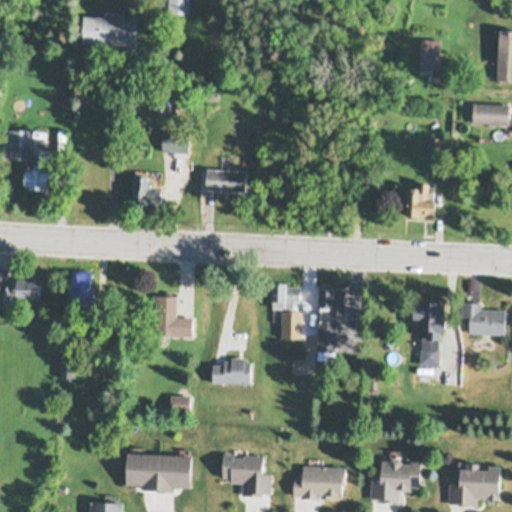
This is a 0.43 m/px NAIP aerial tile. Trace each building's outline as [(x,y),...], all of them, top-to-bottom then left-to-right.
[(189,0),(189,13),(168,12),(168,0),(189,0)] [(119,14),(123,14),(123,16),(138,17),(137,43),(82,41),(83,15),(105,15),(105,11),(119,11),(119,14)] [(511,27),(511,79),(497,78),(500,27),(511,27)] [(421,50),(440,52),(439,68),(420,67),(421,50)] [(206,90),(218,90),(218,100),(206,100),(206,90)] [(495,122),(495,124),(489,124),(489,122),(473,121),(474,101),(509,103),(508,123),(495,122)] [(9,127),(31,128),(30,158),(8,158),(9,127)] [(163,129),(189,130),(189,150),(162,149),(163,129)] [(443,150),(443,151),(427,150),(428,135),(444,136),(444,138),(454,139),(453,151),(443,150)] [(25,187),(26,166),(34,166),(34,163),(41,163),(41,166),(49,167),(49,188),(48,187),(48,193),(41,193),(41,196),(37,196),(37,193),(27,193),(27,189),(25,189),(25,187)] [(207,166),(247,169),(245,189),(206,187),(207,166)] [(133,206),(134,186),(136,186),(137,172),(149,173),(148,181),(154,181),(154,187),(162,187),(161,192),(163,192),(163,204),(157,204),(147,203),(147,207),(133,206)] [(408,194),(406,194),(406,187),(412,187),(412,186),(415,186),(415,185),(416,185),(416,180),(429,180),(429,189),(434,189),(434,198),(436,198),(436,211),(434,211),(434,217),(418,216),(418,214),(408,213),(408,194)] [(73,268),(93,268),(92,283),(95,283),(95,307),(71,306),(72,284),(73,284),(73,268)] [(17,276),(41,278),(40,298),(16,297),(17,276)] [(273,280),(287,281),(287,284),(301,284),(300,300),(293,299),(293,307),(272,306),(273,299),(272,299),(273,280)] [(0,283),(3,284),(3,283),(11,283),(11,284),(14,284),(14,290),(11,290),(11,300),(2,300),(2,290),(0,290),(0,283)] [(320,286),(334,286),(334,287),(346,287),(346,292),(345,292),(344,313),(331,312),(332,305),(320,305),(320,286)] [(156,294),(177,294),(177,315),(193,316),(193,334),(175,334),(175,332),(155,332),(156,294)] [(424,317),(424,316),(414,316),(415,302),(425,303),(425,299),(437,299),(437,295),(443,296),(442,301),(447,301),(447,328),(441,328),(440,363),(420,363),(420,347),(422,347),(422,335),(427,335),(427,327),(424,327),(424,317)] [(481,301),(481,307),(506,308),(505,333),(470,331),(470,317),(462,317),(462,300),(481,301)] [(297,309),(310,310),(310,327),(297,327),(297,309)] [(317,358),(319,318),(337,319),(335,359),(317,358)] [(76,353),(84,353),(84,364),(76,364),(76,375),(61,375),(61,352),(76,352),(76,353)] [(213,381),(213,363),(224,363),(225,359),(232,359),(232,355),(244,356),(244,360),(252,360),(251,382),(213,381)] [(171,393),(191,394),(190,410),(170,409),(171,393)] [(425,413),(436,414),(436,421),(424,421),(425,413)] [(390,459),(390,450),(402,450),(401,459),(403,460),(403,462),(411,462),(411,460),(422,460),(421,485),(411,484),(411,488),(401,488),(400,501),(397,501),(397,500),(383,500),(383,501),(380,501),(380,497),(372,497),(372,477),(382,478),(383,459),(390,459)] [(192,453),(191,485),(175,485),(175,490),(157,490),(157,488),(142,488),(143,484),(127,483),(128,451),(192,453)] [(224,452),(235,452),(235,455),(245,455),(248,453),(264,453),(264,471),(272,472),(272,492),(263,491),(263,494),(244,494),(244,481),(232,481),(232,476),(223,476),(224,452)] [(467,461),(480,461),(479,468),(489,468),(489,464),(501,464),(500,495),(501,495),(500,499),(498,498),(490,497),(489,498),(487,498),(487,496),(478,496),(477,504),(475,504),(475,503),(461,503),(461,504),(459,504),(459,502),(449,502),(450,482),(460,482),(461,468),(459,468),(459,460),(467,460),(467,461)] [(304,464),(322,465),(322,464),(328,464),(347,465),(346,483),(344,483),(343,496),(333,495),(333,497),(321,496),(321,495),(320,498),(318,498),(318,497),(305,496),(305,497),(302,497),(302,494),(294,494),(295,475),(303,476),(304,464)] [(124,501),(123,511),(90,511),(91,500),(124,501)]
